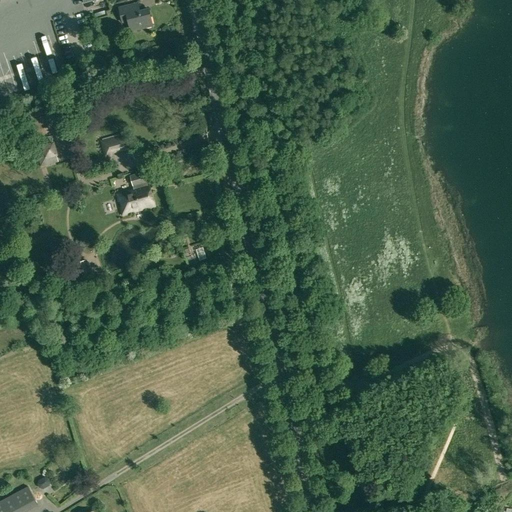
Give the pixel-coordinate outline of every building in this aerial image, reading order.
[(109,2),(93,5),(95,16),(111,13),(109,2)] [(119,8),(123,22),(128,21),(131,31),(152,26),(148,10),(133,13),(131,5),(119,8)] [(44,116),(35,119),(33,119),(36,130),(47,127),(45,119),(44,116)] [(112,156),(112,154),(131,149),(128,133),(100,141),(105,158),(112,156)] [(58,162),(57,156),(45,159),(41,145),(53,142),(51,136),(34,141),(41,166),(58,162)] [(45,159),(57,156),(58,155),(54,142),(53,142),(41,145),(45,159)] [(130,176),(134,188),(116,193),(119,201),(122,201),(123,207),(120,208),(122,216),(155,206),(149,185),(147,185),(146,183),(148,182),(145,172),(130,176)] [(91,275),(86,259),(77,262),(82,278),(91,275)] [(44,477),(38,480),(37,484),(39,487),(43,489),(49,485),(50,481),(48,478),(44,477)] [(23,511),(37,505),(28,487),(0,501),(0,511),(23,511)]
